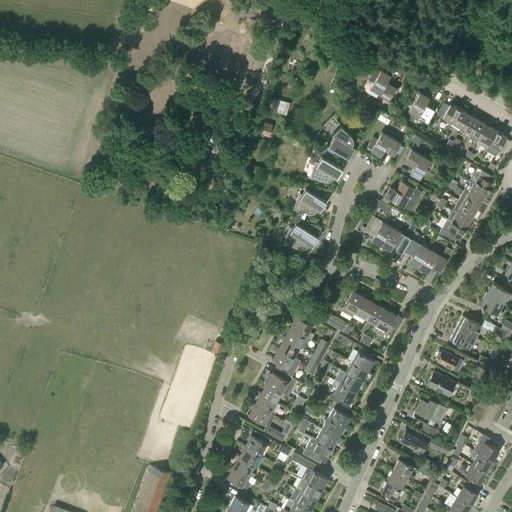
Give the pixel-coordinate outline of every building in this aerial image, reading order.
[(144,44),(148,30),(132,25),(128,39),(144,44)] [(126,46),(124,52),(132,55),(134,49),(126,46)] [(187,56),(189,48),(184,46),(181,54),(187,56)] [(380,71),(375,68),(368,80),(373,82),(369,88),(388,100),(396,87),(387,81),(391,75),(381,69),(380,71)] [(427,122),(435,109),(425,104),(429,97),(419,92),(408,111),(427,122)] [(267,109),(276,112),(279,101),(270,98),(267,109)] [(449,105),(443,102),(437,114),(451,122),(460,108),(450,103),(449,105)] [(391,116),(394,110),(389,107),(385,113),(391,116)] [(460,128),(469,114),(460,108),(451,122),(460,128)] [(470,133),(478,119),(469,114),(460,128),(470,133)] [(477,143),(488,125),(478,119),(470,133),(468,137),(477,143)] [(269,135),(272,124),(263,121),(260,133),(269,135)] [(333,135),(328,146),(348,158),(352,152),(349,150),(351,146),(352,145),(352,144),(353,143),(353,142),(353,141),(353,140),(353,139),(352,139),(352,138),(352,137),(351,136),(350,135),(340,125),(332,134),(333,135)] [(423,134),(426,129),(421,125),(417,131),(423,134)] [(488,144),(497,130),(488,125),(477,143),(486,148),(488,144)] [(184,142),(187,136),(173,129),(170,136),(184,142)] [(503,153),(510,141),(505,138),(507,136),(497,130),(488,144),(503,153)] [(201,157),(212,134),(205,131),(201,140),(199,139),(192,153),(201,157)] [(371,148),(370,150),(380,156),(384,149),(393,155),(401,142),(382,131),(377,139),(373,136),(367,146),(371,148)] [(419,179),(430,159),(411,148),(404,161),(413,166),(409,173),(419,179)] [(339,175),(342,168),(320,156),(314,165),(310,177),(324,181),(325,182),(327,181),(329,181),(331,180),(332,179),(333,177),(336,173),(339,175)] [(492,182),(490,180),(493,175),(477,166),(468,180),(466,179),(487,191),(492,182)] [(390,185),(384,195),(403,206),(409,210),(414,199),(420,190),(416,187),(416,186),(402,178),(396,189),(390,185)] [(481,201),(487,191),(466,179),(464,182),(467,183),(463,190),(481,201)] [(322,207),(326,201),(304,188),(297,197),(293,209),(307,213),(309,214),(310,214),(312,213),(314,212),(315,211),(316,209),(319,205),(322,207)] [(476,210),(481,201),(463,190),(457,199),(476,210)] [(435,202),(438,196),(433,194),(430,199),(435,202)] [(375,212),(382,202),(376,199),(370,209),(375,213),(375,212)] [(470,220),(476,210),(457,199),(452,209),(456,211),(470,220)] [(465,229),(470,220),(456,211),(452,209),(446,218),(450,220),(465,229)] [(367,212),(362,220),(368,223),(372,215),(368,213),(367,212)] [(380,245),(391,226),(372,215),(368,223),(365,228),(364,231),(369,234),(371,231),(374,233),(371,240),(380,245)] [(450,220),(446,218),(438,233),(454,242),(457,237),(459,238),(465,229),(450,220)] [(314,242),(318,236),(296,223),(289,233),(285,244),(299,249),(301,249),(302,249),(304,248),(306,247),(307,246),(308,245),(311,240),(314,242)] [(402,250),(410,237),(391,226),(380,245),(390,251),(393,244),(402,250)] [(417,267),(428,248),(410,237),(402,250),(412,255),(408,261),(417,267)] [(446,246),(441,255),(428,248),(417,267),(427,272),(431,266),(440,271),(453,250),(446,246)] [(502,288),(492,282),(485,293),(502,303),(506,297),(510,299),(511,297),(511,294),(511,285),(506,282),(502,288)] [(341,310),(352,316),(354,312),(363,296),(352,290),(341,310)] [(499,316),(502,311),(499,309),(502,303),(485,293),(479,304),(499,316)] [(362,322),(365,318),(364,318),(373,301),(363,296),(354,312),(352,316),(362,322)] [(375,324),(384,307),(373,301),(364,318),(365,318),(375,324)] [(383,335),(386,330),(395,313),(384,307),(375,324),(372,329),(383,335)] [(343,331),(347,324),(330,314),(326,322),(343,331)] [(475,337),(481,325),(462,315),(456,327),(475,337)] [(311,339),(314,334),(308,331),(311,325),(295,316),(289,326),(305,335),(311,339)] [(511,330),(511,323),(505,320),(502,325),(511,330)] [(347,334),(352,327),(347,324),(343,331),(347,334)] [(504,337),(507,332),(495,325),(492,331),(504,337)] [(299,346),(305,335),(289,326),(283,337),(299,346)] [(469,349),(475,337),(456,327),(449,339),(469,349)] [(346,345),(349,339),(339,333),(336,339),(346,345)] [(364,343),(368,336),(364,333),(360,341),(364,343)] [(369,346),(373,338),(368,336),(364,343),(369,346)] [(293,356),(299,346),(283,337),(277,347),(293,356)] [(327,347),(329,343),(322,339),(319,343),(327,347)] [(219,354),(223,343),(215,340),(211,352),(219,354)] [(324,352),(327,347),(319,343),(317,348),(324,352)] [(294,371),(297,366),(290,362),(293,356),(277,347),(271,358),(294,371)] [(335,358),(337,353),(330,349),(327,354),(335,358)] [(511,349),(507,357),(502,354),(494,370),(498,372),(505,361),(511,365),(511,349)] [(438,352),(435,357),(437,359),(436,360),(457,370),(462,360),(442,350),(440,352),(438,352)] [(367,370),(373,360),(357,351),(351,361),(367,370)] [(488,367),(492,361),(479,354),(476,360),(488,367)] [(315,368),(317,364),(310,360),(308,364),(315,368)] [(361,381),(363,376),(367,370),(351,361),(345,372),(361,381)] [(486,373),(489,368),(476,361),(474,366),(486,373)] [(312,373),(315,368),(308,364),(305,369),(312,373)] [(325,374),(328,369),(321,365),(318,370),(325,374)] [(448,394),(454,382),(433,371),(427,383),(448,394)] [(281,392),(287,381),(271,372),(265,382),(281,392)] [(355,391),(361,381),(345,372),(339,382),(355,391)] [(314,382),(305,377),(302,382),(311,387),(314,382)] [(467,388),(470,383),(459,377),(456,383),(467,388)] [(478,387),(480,381),(474,379),(472,384),(478,387)] [(349,402),(355,391),(339,382),(336,380),(334,383),(335,385),(337,387),(333,393),(330,394),(328,397),(340,404),(344,399),(349,402)] [(275,402),(281,392),(265,382),(259,393),(275,402)] [(320,400),(323,394),(313,388),(310,393),(320,400)] [(492,400),(495,394),(485,388),(481,394),(492,400)] [(274,415),(275,412),(271,409),(275,402),(259,393),(253,403),(274,415)] [(489,405),(492,400),(481,394),(478,399),(489,405)] [(428,403),(420,399),(414,410),(436,421),(440,414),(442,415),(446,408),(429,399),(428,403)] [(486,410),(489,405),(478,399),(475,404),(486,410)] [(300,408),(303,404),(296,400),(293,404),(300,408)] [(266,424),(268,425),(274,415),(253,403),(247,414),(263,423),(266,425),(266,424)] [(483,415),(486,410),(475,404),(472,409),(483,415)] [(310,414),(313,409),(306,405),(303,410),(310,414)] [(343,426),(349,416),(333,406),(327,417),(343,426)] [(450,416),(454,409),(449,407),(445,413),(450,416)] [(479,420),(483,415),(472,409),(469,414),(479,420)] [(477,425),(479,420),(469,414),(466,419),(477,425)] [(291,425),(293,420),(286,416),(284,421),(287,423),(291,425)] [(337,437),(343,426),(327,417),(321,428),(337,437)] [(301,431),(304,426),(297,421),(294,426),(301,431)] [(445,421),(442,429),(448,432),(452,424),(445,421)] [(291,425),(287,423),(283,431),(286,433),(291,425)] [(434,434),(436,429),(425,423),(423,429),(434,434)] [(282,441),(285,435),(268,425),(266,424),(266,425),(263,430),(282,441)] [(331,448),(337,437),(321,428),(315,438),(331,448)] [(428,441),(425,440),(405,429),(400,440),(422,452),(428,441)] [(492,460),(499,449),(486,442),(490,437),(483,433),(473,449),(492,460)] [(259,454),(266,443),(250,434),(243,445),(259,454)] [(464,443),(467,437),(462,434),(459,441),(464,443)] [(331,448),(315,438),(311,436),(302,452),(319,462),(322,457),(325,458),(331,448)] [(439,450),(443,444),(431,438),(428,444),(439,450)] [(459,455),(464,443),(459,441),(453,453),(459,455)] [(287,455),(290,450),(280,444),(277,449),(287,455)] [(254,465),(259,454),(243,445),(238,456),(254,465)] [(489,466),(492,460),(473,449),(470,454),(475,457),(472,463),(479,467),(486,471),(489,466)] [(313,463),(294,452),(289,459),(291,460),(292,458),(307,467),(310,468),(313,463)] [(248,475),(250,471),(254,465),(238,456),(232,466),(248,475)] [(451,457),(448,464),(453,466),(457,459),(451,457)] [(281,467),(284,462),(277,458),(274,463),(281,467)] [(412,480),(414,476),(409,473),(413,466),(399,458),(393,469),(407,477),(412,480)] [(425,458),(421,465),(432,471),(436,465),(425,458)] [(479,482),(486,471),(472,463),(465,473),(479,482)] [(431,478),(434,473),(432,471),(421,465),(420,464),(417,469),(431,478)] [(155,511),(170,473),(151,465),(133,511),(155,511)] [(247,488),(250,483),(245,480),(248,475),(232,466),(226,477),(242,486),(242,485),(247,488)] [(301,477),(322,489),(328,478),(310,468),(307,467),(301,477)] [(401,488),(407,477),(393,469),(387,480),(401,488)] [(301,477),(295,487),(295,488),(316,499),(322,489),(301,477)] [(276,490),(281,480),(279,478),(273,488),(276,490)] [(447,481),(442,478),(442,480),(441,480),(438,485),(443,488),(447,481)] [(269,487),(272,483),(265,479),(262,483),(269,487)] [(398,501),(400,496),(397,494),(401,488),(387,480),(380,491),(398,501)] [(470,504),(477,493),(463,485),(456,496),(470,504)] [(432,496),(436,489),(431,486),(427,493),(432,496)] [(310,510),(316,499),(295,488),(289,498),(310,510)] [(420,499),(422,494),(415,490),(412,494),(420,499)] [(426,506),(432,496),(427,493),(421,504),(426,506)] [(238,511),(243,511),(249,503),(234,495),(228,506),(238,511)] [(459,511),(465,511),(470,504),(456,496),(450,506),(459,511)] [(308,511),(310,510),(289,498),(288,498),(280,511),(308,511)] [(277,505),(271,501),(267,507),(274,510),(277,505)] [(383,511),(386,505),(378,501),(375,507),(383,511)]
